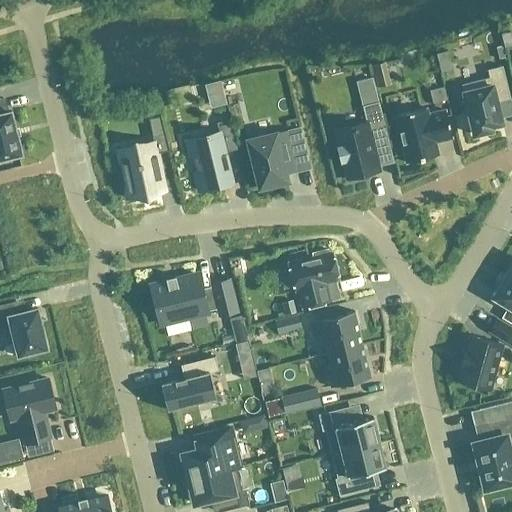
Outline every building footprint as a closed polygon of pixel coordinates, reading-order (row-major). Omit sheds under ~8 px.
[(474,135),(492,131),(491,127),(502,124),(498,103),(511,100),(504,67),(489,70),(490,78),(462,84),(474,135)] [(395,116),(406,163),(437,155),(434,142),(452,138),(445,110),(427,115),(426,108),(395,116)] [(0,160),(22,155),(11,112),(0,114),(0,160)] [(343,163),(346,179),(379,171),(376,157),(379,153),(390,150),(381,113),(365,117),(366,123),(335,130),(339,147),(337,148),(341,163),(343,163)] [(126,148),(129,164),(115,167),(114,164),(113,165),(118,190),(120,190),(119,187),(126,186),(128,199),(164,192),(156,154),(169,152),(161,116),(164,134),(152,137),(153,142),(126,148)] [(199,191),(232,183),(225,153),(238,150),(230,120),(216,123),(219,133),(210,135),(210,132),(205,134),(206,136),(187,141),(199,191)] [(248,141),(260,188),(287,181),(285,172),(296,169),(295,163),(308,159),(300,128),(275,134),(248,141)] [(326,283),(339,280),(332,253),(329,254),(328,250),(313,254),(314,257),(289,263),(296,291),(298,290),(303,308),(330,301),(326,283)] [(511,267),(494,298),(511,308),(511,267)] [(198,275),(176,280),(175,277),(166,279),(167,283),(151,287),(153,296),(153,298),(158,315),(158,314),(160,324),(207,312),(219,309),(220,316),(222,315),(223,315),(234,313),(234,312),(236,312),(228,280),(226,281),(226,280),(215,283),(213,284),(213,286),(202,289),(201,284),(200,284),(198,275)] [(37,309),(14,314),(11,303),(0,305),(0,329),(10,327),(18,356),(28,353),(29,357),(43,353),(42,350),(47,349),(37,309)] [(314,322),(320,343),(324,342),(327,353),(359,345),(363,343),(354,311),(314,322)] [(278,333),(301,328),(298,315),(275,321),(278,333)] [(242,317),(231,320),(236,343),(248,340),(242,317)] [(511,328),(497,319),(489,332),(511,345),(511,328)] [(463,367),(459,382),(490,390),(502,345),(471,337),(467,351),(465,351),(460,366),(463,367)] [(240,364),(252,361),(247,342),(235,345),(240,364)] [(332,387),(372,376),(363,343),(359,345),(327,353),(331,365),(326,366),(332,387)] [(161,385),(167,411),(217,399),(210,373),(218,371),(215,357),(181,365),(185,379),(161,385)] [(268,368),(255,371),(261,392),(273,389),(268,368)] [(56,409),(48,379),(2,390),(10,420),(18,418),(25,444),(50,438),(45,417),(43,418),(41,412),(56,409)] [(281,398),(285,414),(321,405),(317,389),(314,389),(281,398)] [(322,432),(325,431),(331,455),(379,443),(373,418),(347,424),(343,408),(318,415),(322,432)] [(506,488),(505,484),(511,482),(511,418),(486,425),(490,440),(477,444),(477,443),(474,444),(475,446),(479,460),(478,460),(481,472),(485,486),(485,487),(485,489),(488,488),(491,487),(492,491),(506,488)] [(199,435),(202,449),(182,454),(183,457),(178,458),(182,474),(186,472),(188,479),(239,466),(230,427),(199,435)] [(339,496),(364,490),(360,474),(386,468),(379,443),(331,455),(337,478),(335,479),(339,496)] [(239,466),(188,479),(195,504),(215,499),(218,511),(220,511),(249,505),(245,490),(242,491),(236,468),(240,467),(239,466)] [(110,511),(106,495),(59,506),(60,511),(110,511)] [(336,511),(396,511),(391,511),(370,511),(368,503),(336,511)]
